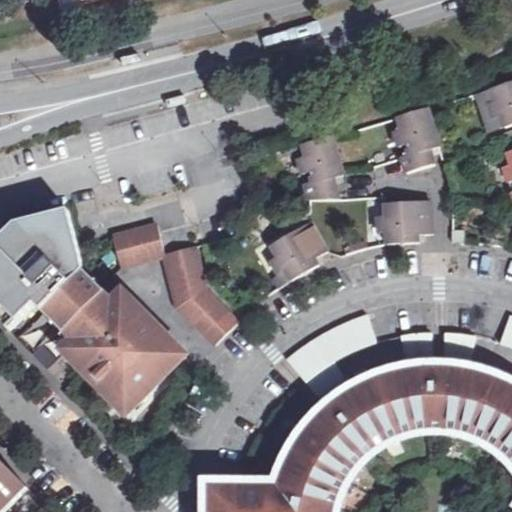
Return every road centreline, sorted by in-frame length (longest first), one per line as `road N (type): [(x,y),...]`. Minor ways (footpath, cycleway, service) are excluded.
road 1 (residential): [(159,511),(193,475),(225,405),(273,349),(378,297),(436,290),(511,301)]
road 2 (secondary): [(433,0),(87,98)]
road 3 (residential): [(0,403),(114,511)]
